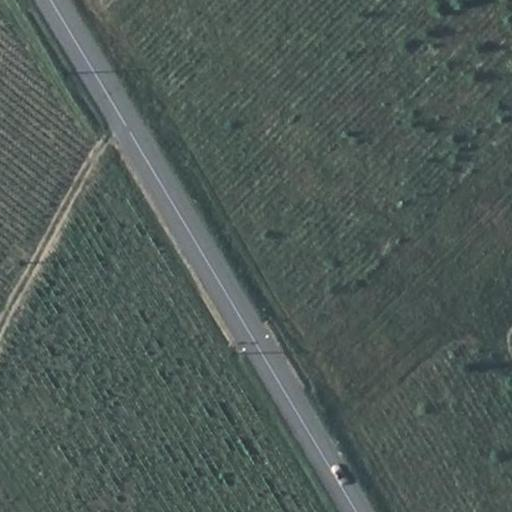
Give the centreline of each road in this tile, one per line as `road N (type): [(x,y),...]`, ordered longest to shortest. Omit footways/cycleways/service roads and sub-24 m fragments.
road 1 (secondary): [(51,0),(355,511)]
road 2 (track): [(511,362),(499,344),(454,338),(313,440)]
road 3 (track): [(0,314),(121,116)]
